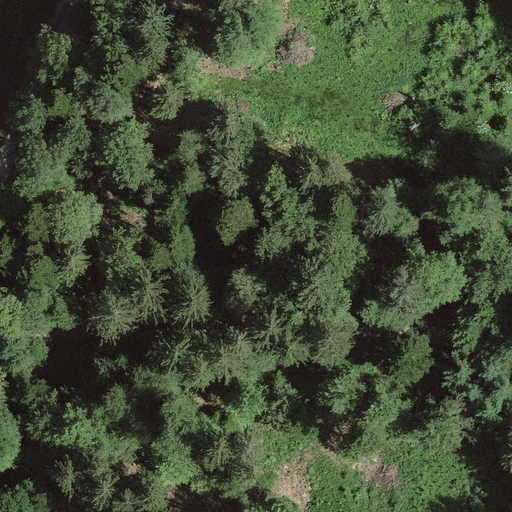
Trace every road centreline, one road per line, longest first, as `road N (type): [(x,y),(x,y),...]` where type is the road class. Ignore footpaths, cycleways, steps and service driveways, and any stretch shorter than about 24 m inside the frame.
road 1 (unclassified): [(511,350),(396,329),(0,330)]
road 2 (track): [(0,168),(79,0)]
